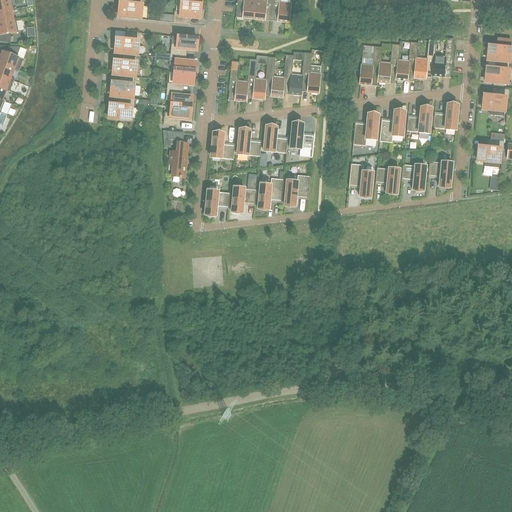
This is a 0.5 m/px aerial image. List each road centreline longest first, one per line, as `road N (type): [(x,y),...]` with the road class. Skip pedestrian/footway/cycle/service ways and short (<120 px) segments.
road 1 (track): [(511,402),(347,384),(0,447)]
road 2 (residential): [(196,227),(458,197)]
road 3 (residential): [(206,124),(467,95)]
road 4 (residential): [(215,35),(94,21)]
